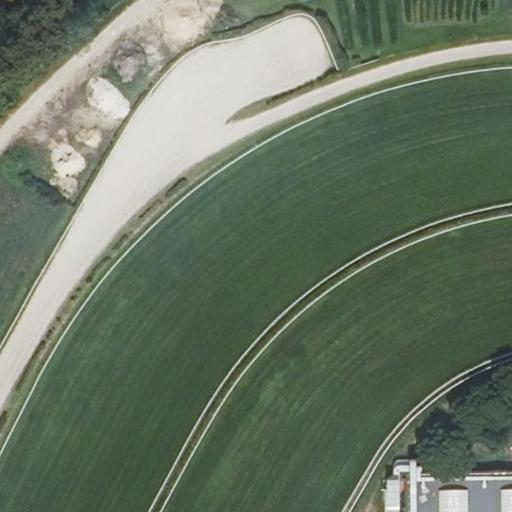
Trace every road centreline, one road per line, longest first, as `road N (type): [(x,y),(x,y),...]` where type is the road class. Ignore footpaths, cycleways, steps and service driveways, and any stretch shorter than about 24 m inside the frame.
road 1 (trunk): [(0,298),(327,23)]
road 2 (trunk): [(206,0),(0,171)]
